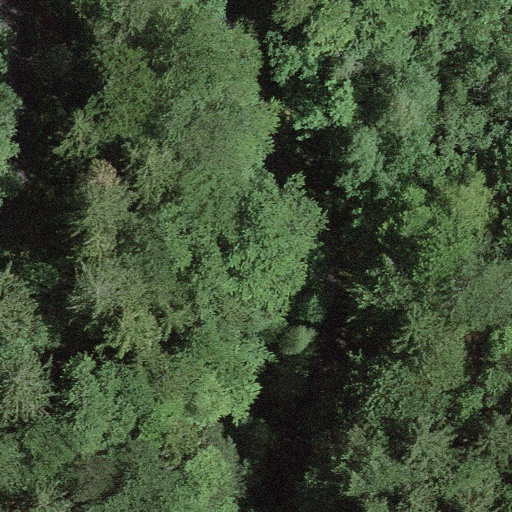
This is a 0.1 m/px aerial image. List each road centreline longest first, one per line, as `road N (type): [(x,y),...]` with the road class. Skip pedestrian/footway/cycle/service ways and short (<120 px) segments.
road 1 (track): [(216,0),(301,187),(332,318),(303,428),(253,511)]
road 2 (track): [(0,208),(15,190),(25,144),(0,1)]
